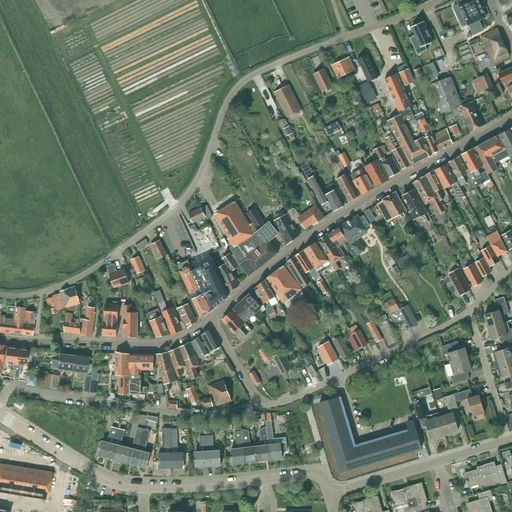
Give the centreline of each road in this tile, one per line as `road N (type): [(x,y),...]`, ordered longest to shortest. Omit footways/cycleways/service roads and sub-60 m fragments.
road 1 (unclassified): [(441,0),(253,73),(231,91),(200,174),(177,207),(71,281),(0,295)]
road 2 (residential): [(511,117),(340,216),(212,320)]
road 3 (unclassified): [(0,401),(17,388),(191,414),(259,403)]
road 4 (unclassified): [(259,403),(303,394),(466,313)]
road 5 (residential): [(212,320),(154,345),(0,338)]
road 6 (residential): [(8,420),(95,476),(142,488)]
road 7 (unclassified): [(508,441),(466,313)]
road 8 (residential): [(142,488),(266,480)]
